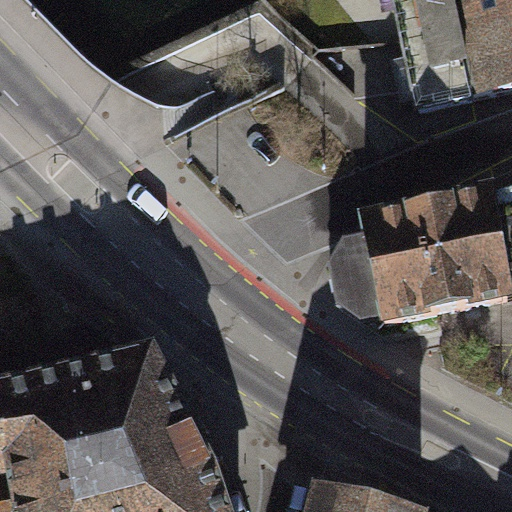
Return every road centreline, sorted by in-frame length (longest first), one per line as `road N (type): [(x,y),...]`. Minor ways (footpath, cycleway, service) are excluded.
road 1 (residential): [(511,134),(188,285)]
road 2 (primary): [(0,104),(188,285)]
road 3 (residential): [(188,285),(115,323),(57,368),(0,381)]
road 4 (primary): [(325,389),(511,495)]
road 5 (primary): [(188,285),(325,389)]
